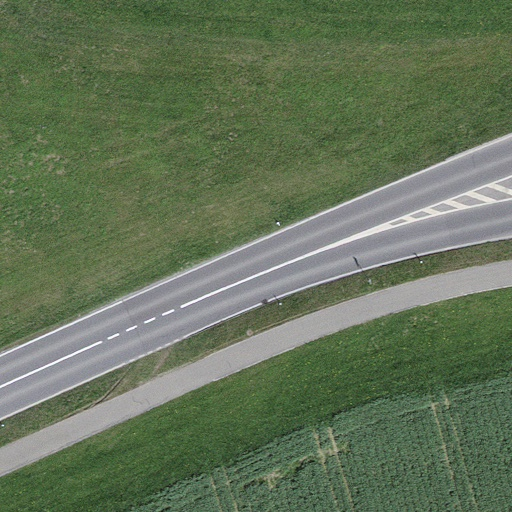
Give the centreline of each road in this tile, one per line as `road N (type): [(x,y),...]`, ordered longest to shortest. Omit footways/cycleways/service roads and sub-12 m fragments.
road 1 (primary): [(0,393),(367,233)]
road 2 (primary): [(511,159),(367,233)]
road 3 (primary): [(367,233),(511,217)]
